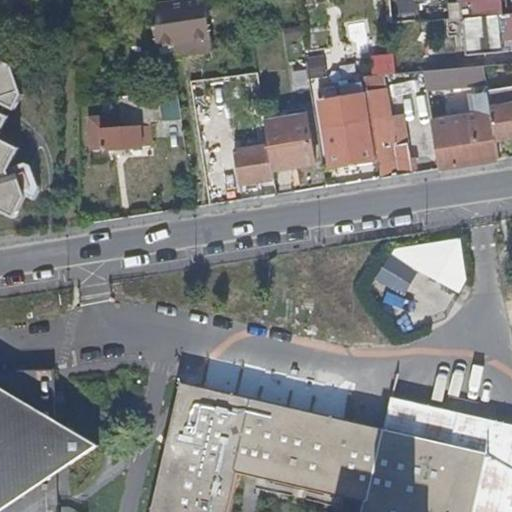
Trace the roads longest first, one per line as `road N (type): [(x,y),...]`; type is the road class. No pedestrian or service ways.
road 1 (residential): [(0,265),(511,181)]
road 2 (unknown): [(0,343),(79,330),(117,313)]
